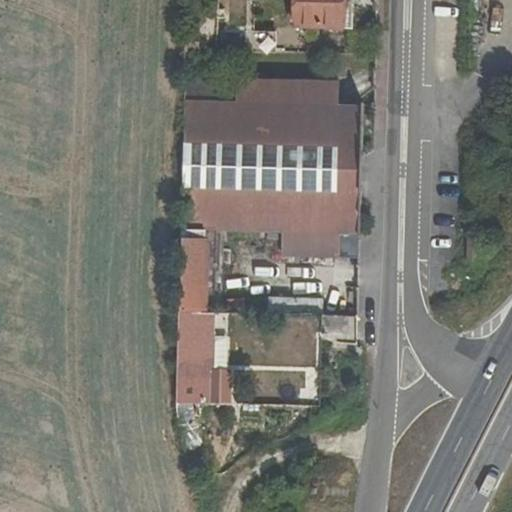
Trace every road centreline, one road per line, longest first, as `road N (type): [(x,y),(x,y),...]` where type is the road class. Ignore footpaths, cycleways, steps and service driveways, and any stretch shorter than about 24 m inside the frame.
road 1 (residential): [(409,0),(399,299)]
road 2 (residential): [(399,299),(371,511)]
road 3 (primary): [(511,344),(425,511)]
road 4 (track): [(383,419),(297,450),(245,481),(232,511)]
road 5 (residential): [(511,344),(485,369),(456,366),(427,346),(399,299)]
